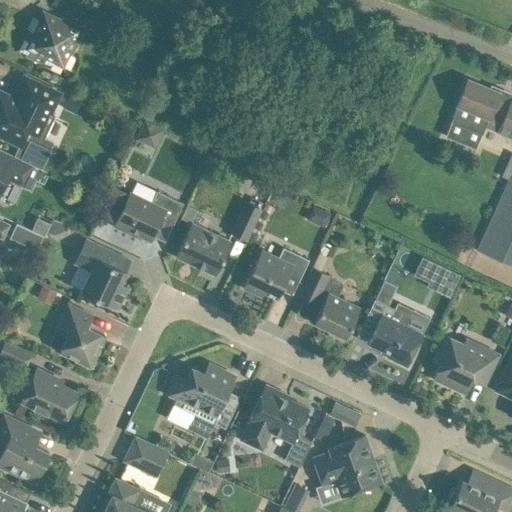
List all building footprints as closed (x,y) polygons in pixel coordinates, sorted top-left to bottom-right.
[(169,0),(166,8),(188,17),(193,4),(184,0),(169,0)] [(38,19),(32,16),(22,38),(23,39),(18,50),(26,54),(25,56),(43,64),(44,62),(51,66),(52,63),(63,68),(83,27),(61,17),(43,8),(38,19)] [(50,113),(60,92),(24,75),(13,97),(0,90),(0,134),(19,144),(13,154),(33,164),(41,168),(42,166),(40,165),(52,141),(44,138),(54,115),(50,113)] [(481,134),(484,126),(511,137),(511,96),(508,103),(496,97),(498,92),(467,79),(456,104),(457,104),(450,121),(469,128),(481,134)] [(70,94),(65,103),(76,108),(81,99),(70,94)] [(154,148),(164,128),(145,119),(135,138),(154,148)] [(0,190),(6,178),(23,186),(33,164),(13,154),(0,148),(0,190)] [(511,265),(511,172),(477,249),(511,265)] [(113,224),(127,231),(128,229),(150,240),(161,217),(173,223),(183,202),(156,190),(151,201),(129,191),(113,224)] [(246,239),(261,208),(246,201),(231,232),(246,239)] [(306,218),(324,226),(330,212),(313,204),(306,218)] [(52,217),(47,231),(54,234),(62,231),(66,223),(52,217)] [(0,235),(2,237),(9,223),(0,219),(0,235)] [(176,254),(214,273),(230,241),(191,222),(176,254)] [(117,307),(127,286),(120,282),(131,259),(86,238),(74,262),(90,270),(81,290),(117,307)] [(263,290),(276,296),(286,275),(298,281),(299,280),(309,259),(283,246),(278,256),(275,261),(259,254),(243,287),(261,295),(263,290)] [(329,274),(320,270),(326,257),(319,253),(299,295),(315,303),(321,305),(313,320),(345,335),(359,306),(327,291),(327,292),(321,289),(329,274)] [(449,296),(458,277),(420,258),(413,274),(428,281),(426,285),(449,296)] [(42,284),(36,296),(50,303),(57,291),(42,284)] [(374,298),(357,333),(369,338),(367,341),(388,351),(386,355),(407,365),(430,316),(397,301),(393,307),(374,298)] [(92,314),(67,302),(55,328),(67,334),(59,350),(90,365),(104,334),(87,326),(92,314)] [(15,320),(3,324),(7,337),(19,333),(15,320)] [(440,363),(433,377),(466,393),(473,378),(484,384),(498,353),(465,337),(462,342),(445,334),(433,359),(440,363)] [(0,355),(24,367),(32,351),(0,335),(0,355)] [(511,353),(495,389),(511,397),(511,411),(511,414),(511,353)] [(206,436),(213,422),(225,428),(240,396),(227,390),(234,375),(208,363),(204,373),(197,370),(188,373),(186,378),(175,373),(166,392),(178,397),(175,403),(174,402),(174,403),(197,414),(191,427),(206,434),(205,436),(206,436)] [(63,420),(77,391),(52,379),(54,376),(36,367),(20,400),(36,407),(36,412),(44,416),(47,413),(63,420)] [(289,398),(290,395),(265,383),(247,420),(248,420),(240,438),(261,448),(270,431),(292,441),(297,431),(309,407),(289,398)] [(352,432),(362,409),(335,397),(325,420),(352,432)] [(48,451),(38,446),(44,433),(32,427),(3,413),(0,420),(0,441),(5,443),(0,453),(0,464),(34,481),(48,451)] [(329,450),(312,456),(322,485),(317,487),(322,501),(344,494),(381,480),(365,434),(328,447),(329,450)] [(168,451),(135,435),(134,436),(143,440),(132,463),(124,458),(123,459),(157,475),(168,451)] [(205,470),(210,460),(197,454),(198,452),(197,452),(191,463),(205,470)] [(228,457),(215,459),(218,472),(230,471),(228,457)] [(0,511),(19,511),(24,503),(6,494),(12,483),(0,477),(0,511)] [(150,511),(132,503),(139,488),(115,477),(107,493),(111,494),(102,511),(150,511)] [(508,510),(511,502),(511,487),(491,478),(490,479),(493,480),(487,492),(462,480),(456,492),(453,490),(447,502),(450,504),(449,506),(460,511),(491,511),(495,504),(508,510)] [(309,487),(294,481),(285,502),(299,509),(309,487)] [(298,511),(281,503),(276,511),(298,511)]
